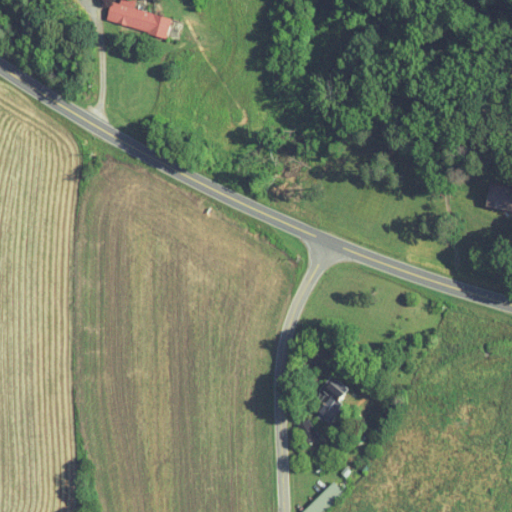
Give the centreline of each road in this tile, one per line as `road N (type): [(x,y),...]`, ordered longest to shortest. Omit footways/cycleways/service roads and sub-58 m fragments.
road 1 (secondary): [(511,303),(325,240),(178,171),(0,63)]
road 2 (residential): [(284,511),(287,347),(301,295),(330,242)]
